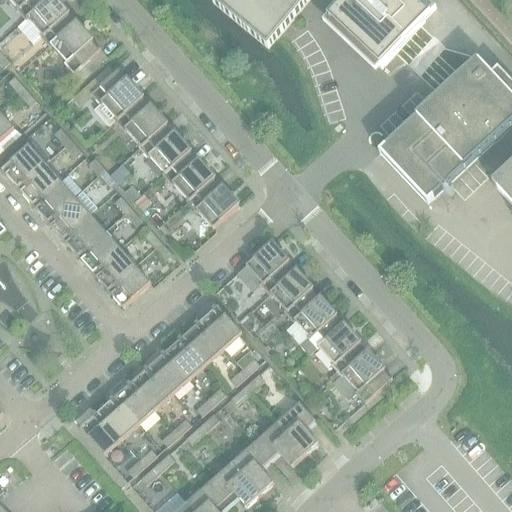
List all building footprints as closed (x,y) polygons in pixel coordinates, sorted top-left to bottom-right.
[(9,0),(18,10),(16,11),(25,21),(49,0),(9,0)] [(49,0),(25,21),(18,28),(33,45),(40,38),(49,48),(77,24),(76,23),(75,24),(68,17),(69,16),(55,0),(49,0)] [(216,0),(213,5),(268,51),(310,0),(216,0)] [(424,0),(348,0),(324,26),(376,75),(436,11),(424,0)] [(77,24),(49,48),(50,50),(52,48),(66,64),(64,65),(73,76),(101,51),(100,50),(99,51),(92,43),(93,43),(77,24)] [(0,52),(0,66),(4,70),(10,64),(0,52)] [(500,83),(499,84),(478,62),(392,139),(379,155),(428,207),(511,127),(511,98),(505,91),(506,91),(506,90),(507,89),(507,88),(507,87),(506,86),(506,85),(505,85),(505,84),(504,84),(502,83),(501,83),(500,83)] [(91,96),(100,106),(94,111),(109,128),(115,123),(143,99),(126,80),(125,81),(119,74),(120,73),(119,71),(91,96)] [(25,90),(15,78),(8,84),(19,96),(25,90)] [(25,90),(19,96),(29,108),(36,102),(25,90)] [(143,99),(115,123),(124,133),(126,132),(140,147),(138,149),(139,150),(167,126),(150,107),(149,108),(143,100),(144,100),(143,99)] [(0,114),(0,144),(15,131),(0,114)] [(167,126),(139,150),(148,160),(150,159),(164,174),(162,176),(163,177),(191,153),(174,134),(173,135),(166,127),(167,127),(167,126)] [(60,130),(54,136),(64,148),(71,142),(60,130)] [(71,142),(64,148),(75,160),(82,154),(71,142)] [(2,172),(17,189),(45,165),(29,147),(2,172)] [(191,153),(163,177),(172,187),(174,186),(187,201),(186,203),(187,204),(215,180),(198,161),(197,162),(190,154),(191,154),(191,153)] [(95,160),(88,166),(99,178),(106,172),(95,160)] [(45,165),(17,189),(32,207),(60,182),(45,165)] [(511,168),(493,187),(511,207),(511,168)] [(106,172),(99,178),(110,190),(116,184),(106,172)] [(215,180),(187,204),(196,214),(198,213),(213,230),(239,207),(222,188),(221,189),(214,181),(215,180)] [(60,182),(32,207),(47,224),(75,199),(60,182)] [(131,210),(121,198),(114,204),(125,216),(131,210)] [(75,199),(47,224),(62,241),(90,217),(75,199)] [(131,210),(125,216),(135,228),(142,223),(131,210)] [(90,217),(62,241),(77,258),(105,234),(90,217)] [(162,245),(151,233),(144,238),(155,251),(162,245)] [(105,234),(77,258),(93,275),(120,251),(105,234)] [(272,244),(246,268),(237,275),(253,293),(260,286),(269,297),(296,272),(296,271),(295,272),(288,265),(289,264),(272,244)] [(162,245),(155,251),(165,263),(172,257),(162,245)] [(120,251),(93,275),(108,292),(135,268),(120,251)] [(135,268),(108,292),(123,310),(151,286),(135,268)] [(296,272),(269,297),(270,298),(272,296),(285,312),(284,313),(293,324),(320,299),(320,298),(319,299),(312,292),(313,291),(296,272)] [(320,299),(293,324),(294,325),(295,323),(309,339),(300,347),(309,357),(317,350),(344,326),(344,325),(343,326),(336,319),(337,318),(320,299)] [(218,308),(200,324),(225,352),(242,336),(218,308)] [(200,324),(183,339),(207,367),(225,352),(200,324)] [(344,326),(317,350),(318,352),(319,350),(333,366),(331,367),(341,377),(368,353),(367,352),(366,353),(360,346),(361,345),(344,326)] [(183,339),(166,354),(190,382),(207,367),(183,339)] [(368,353),(341,377),(341,378),(333,385),(344,398),(352,398),(356,395),(365,405),(392,381),(391,379),(390,380),(384,373),(385,372),(368,353)] [(166,354),(149,369),(173,397),(190,382),(166,354)] [(254,361),(242,371),(248,378),(260,367),(254,361)] [(149,369),(132,385),(156,412),(173,397),(149,369)] [(248,378),(242,371),(230,382),(236,388),(248,378)] [(259,376),(245,389),(251,395),(265,383),(259,376)] [(132,385),(115,400),(139,427),(156,412),(132,385)] [(251,395),(245,389),(231,401),(236,408),(251,395)] [(220,391),(208,401),(214,408),(226,397),(220,391)] [(115,400),(98,415),(122,442),(139,427),(115,400)] [(214,408),(208,401),(196,412),(202,419),(214,408)] [(300,404),(277,425),(305,457),(319,446),(305,431),(315,422),(300,404)] [(122,442),(98,415),(80,430),(104,458),(122,442)] [(214,416),(200,428),(206,435),(220,423),(214,416)] [(186,421),(174,432),(179,438),(191,428),(186,421)] [(277,425),(254,445),(270,462),(279,454),(292,469),(305,457),(277,425)] [(206,435),(200,428),(186,441),(192,447),(206,435)] [(179,438),(174,432),(161,442),(167,449),(179,438)] [(254,445),(232,464),(260,497),(274,485),(260,470),(270,462),(254,445)] [(151,451),(139,462),(145,469),(157,458),(151,451)] [(169,456),(155,468),(161,475),(175,462),(169,456)] [(145,469),(139,462),(127,473),(133,479),(145,469)] [(229,506),(238,498),(247,509),(260,497),(232,464),(209,484),(229,506)] [(141,480),(147,487),(161,475),(155,468),(141,480)] [(222,511),(229,506),(209,484),(187,504),(193,511),(222,511)]
